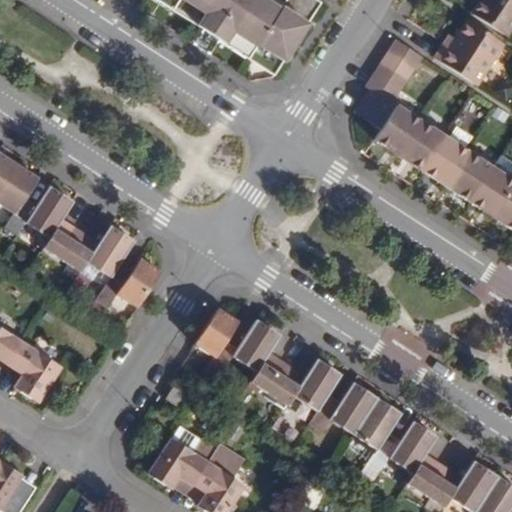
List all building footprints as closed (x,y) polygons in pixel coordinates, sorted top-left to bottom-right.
[(151,0),(199,30),(217,42),(272,77),(321,4),(315,0),(286,0),(280,10),(263,0),(151,0)] [(511,26),(511,0),(480,0),(471,14),(506,37),(511,26)] [(501,44),(466,22),(454,41),(449,49),(443,46),(434,60),(474,86),(501,44)] [(217,42),(199,30),(191,44),(208,56),(217,42)] [(449,37),(443,46),(449,49),(454,41),(449,37)] [(395,42),(387,53),(412,70),(420,58),(395,42)] [(404,82),(412,70),(387,53),(379,65),(404,82)] [(397,93),(404,82),(379,65),(372,77),(397,93)] [(365,88),(370,91),(389,104),(397,93),(372,77),(365,88)] [(370,91),(363,103),(388,118),(395,108),(389,104),(370,91)] [(388,118),(363,103),(356,115),(380,130),(388,118)] [(420,124),(395,108),(388,118),(380,130),(373,142),(398,158),(420,124)] [(421,173),(443,139),(420,124),(398,158),(421,173)] [(421,173),(444,188),(466,153),(443,139),(421,173)] [(444,188),(468,204),(490,169),(466,153),(444,188)] [(0,189),(15,166),(0,155),(0,189)] [(23,222),(35,204),(23,197),(35,178),(15,166),(0,189),(0,207),(11,214),(4,226),(16,234),(23,222)] [(468,204),(491,219),(511,187),(511,182),(490,169),(468,204)] [(47,186),(35,204),(23,222),(47,237),(60,217),(70,201),(47,186)] [(511,187),(491,219),(511,233),(511,187)] [(73,225),(60,217),(47,237),(41,247),(61,259),(68,249),(60,245),(73,225)] [(73,225),(60,245),(68,249),(61,259),(65,262),(69,256),(84,232),(73,225)] [(108,226),(98,242),(85,262),(110,277),(115,269),(133,242),(108,226)] [(85,262),(98,242),(84,232),(69,256),(65,262),(79,271),(85,262)] [(127,277),(115,269),(110,277),(95,298),(108,306),(116,293),(137,307),(160,272),(139,258),(127,277)] [(231,359),(237,349),(225,341),(237,324),(215,309),(193,344),(214,358),(207,370),(219,378),(231,359)] [(255,321),(237,349),(231,359),(255,373),(268,354),(279,336),(255,321)] [(0,357),(10,364),(24,341),(0,325),(0,357)] [(60,365),(24,341),(10,364),(22,372),(14,385),(38,400),(60,365)] [(280,362),(268,354),(255,373),(249,383),(262,391),(280,362)] [(316,360),(305,377),(292,397),(315,413),(326,396),(340,375),(316,360)] [(271,385),(279,391),(292,369),(280,362),(262,391),(266,394),(271,385)] [(286,406),(292,397),(305,377),(292,369),(279,391),(271,385),(266,394),(286,406)] [(182,391),(169,382),(161,396),(174,405),(182,391)] [(338,404),(326,396),(315,413),(307,426),(319,433),(328,420),(352,436),(376,399),(352,383),(338,404)] [(386,456),(395,441),(385,435),(398,414),(376,399),(352,436),(374,450),(365,463),(377,470),(386,456)] [(410,473),(423,454),(434,436),(409,420),(395,441),(386,456),(410,473)] [(175,473),(188,481),(209,448),(172,426),(143,471),(167,487),(168,486),(175,473)] [(209,448),(188,481),(202,490),(194,502),(193,503),(206,511),(219,511),(238,483),(227,476),(238,459),(212,443),(209,448)] [(436,462),(423,454),(410,473),(404,482),(424,495),(429,487),(422,483),(436,462)] [(469,460),(458,477),(446,496),(471,511),(494,476),(469,460)] [(0,461),(0,511),(17,511),(27,497),(25,496),(13,488),(18,481),(22,475),(0,461)] [(428,498),(430,496),(447,469),(436,462),(422,483),(429,487),(424,495),(428,498)] [(440,506),(446,496),(458,477),(447,469),(430,496),(428,498),(440,506)] [(181,494),(188,481),(175,473),(168,486),(181,494)] [(471,511),(505,511),(507,509),(511,501),(511,487),(494,476),(471,511)] [(18,481),(13,488),(25,496),(27,497),(31,489),(18,481)] [(202,490),(188,481),(181,494),(194,502),(202,490)]
